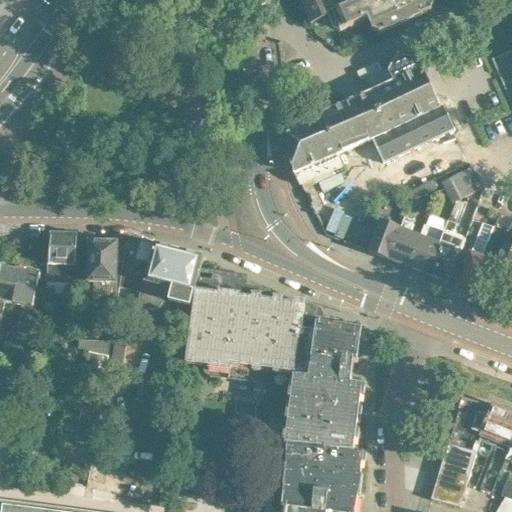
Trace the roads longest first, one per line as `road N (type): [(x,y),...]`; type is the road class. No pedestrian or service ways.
road 1 (residential): [(247,34),(294,34),(337,72),(416,38),(444,96),(482,79)]
road 2 (tertiary): [(162,217),(365,291)]
road 3 (residential): [(392,511),(392,411),(426,316)]
road 4 (unclassified): [(176,511),(0,490)]
road 5 (tertiary): [(365,291),(280,230),(258,171)]
road 6 (tertiary): [(0,210),(162,217)]
road 7 (tertiary): [(258,171),(247,34)]
